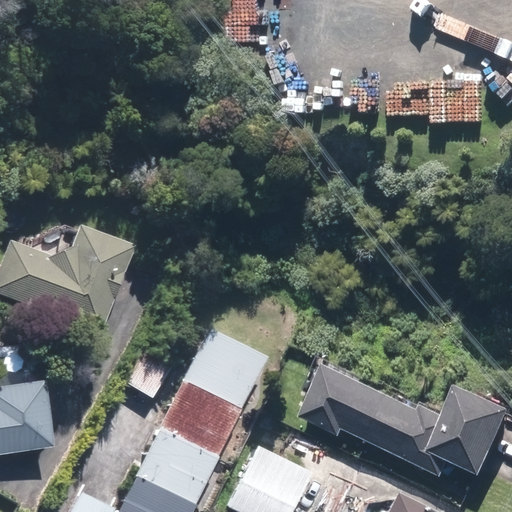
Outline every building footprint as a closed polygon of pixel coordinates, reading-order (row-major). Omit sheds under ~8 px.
[(288,0),(239,0),(238,36),(251,36),(250,46),(261,46),(260,51),(272,51),(273,44),(287,44),(288,0)] [(71,245),(48,255),(9,241),(0,265),(0,293),(102,332),(135,246),(79,225),(71,245)] [(190,511),(267,356),(207,328),(117,511),(190,511)] [(127,383),(152,398),(171,366),(146,351),(127,383)] [(0,364),(0,453),(52,446),(43,380),(36,381),(33,360),(0,364)] [(511,402),(474,383),(454,421),(335,362),(314,404),(308,416),(346,435),(350,428),(448,477),(457,460),(488,475),(511,427),(511,402)] [(289,511),(310,472),(255,444),(225,505),(238,511),(289,511)] [(363,511),(372,494),(324,470),(318,482),(328,487),(315,511),(363,511)] [(111,511),(113,508),(79,491),(69,511),(111,511)] [(437,511),(396,491),(385,511),(437,511)]
